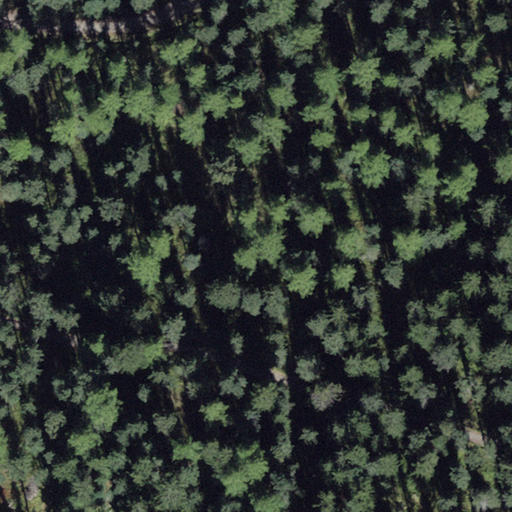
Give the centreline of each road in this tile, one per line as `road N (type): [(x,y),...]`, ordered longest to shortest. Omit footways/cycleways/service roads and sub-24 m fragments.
road 1 (track): [(511,451),(398,404),(132,330),(75,339),(0,316)]
road 2 (track): [(0,17),(113,24),(193,0)]
